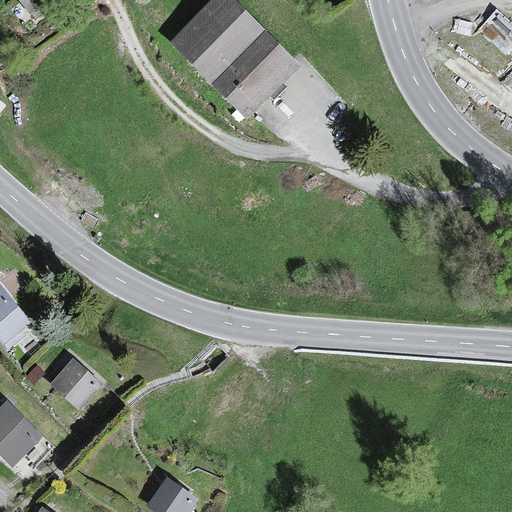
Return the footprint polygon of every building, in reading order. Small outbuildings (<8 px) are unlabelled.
[(18,0),(37,28),(76,0),(18,0)] [(241,0),(236,0),(185,52),(262,128),(316,74),(241,0)] [(511,19),(497,7),(481,25),(508,48),(511,44),(511,19)] [(3,283),(0,284),(0,340),(7,350),(37,328),(3,283)] [(77,362),(55,387),(85,413),(107,387),(77,362)] [(16,406),(0,420),(0,450),(19,471),(50,443),(16,406)] [(172,477),(150,505),(158,511),(194,511),(203,500),(172,477)]
